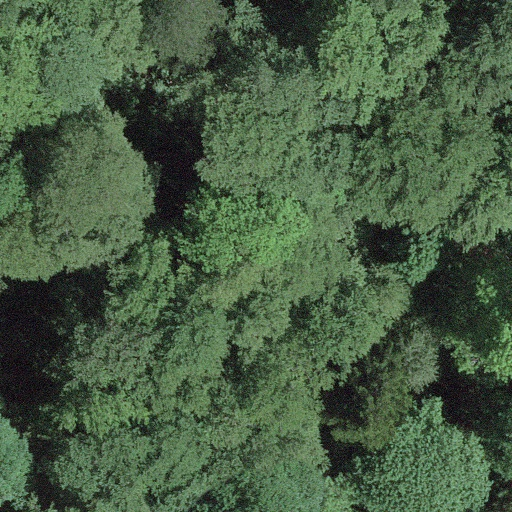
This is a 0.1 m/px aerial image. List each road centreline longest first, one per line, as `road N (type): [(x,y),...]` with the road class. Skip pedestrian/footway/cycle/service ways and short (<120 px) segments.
road 1 (track): [(511,167),(329,334)]
road 2 (track): [(177,511),(329,334)]
